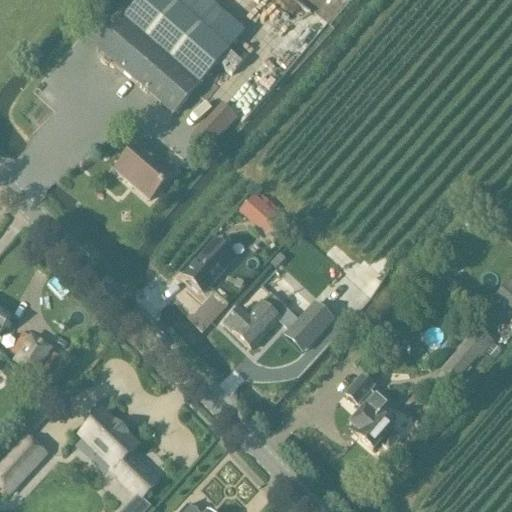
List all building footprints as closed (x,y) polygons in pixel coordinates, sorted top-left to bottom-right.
[(172,118),(199,88),(228,53),(166,0),(142,0),(97,52),(172,118)] [(240,0),(258,11),(265,0),(240,0)] [(292,16),(298,3),(292,0),(276,0),(274,7),(292,16)] [(221,107),(191,140),(205,153),(236,120),(221,107)] [(149,203),(174,175),(139,144),(114,173),(149,203)] [(250,201),(241,212),(265,233),(275,222),(250,201)] [(202,296),(234,261),(215,244),(206,255),(205,254),(184,279),(202,296)] [(511,280),(495,301),(511,315),(511,280)] [(250,353),(287,314),(269,297),(245,323),(236,315),(224,328),(250,353)] [(314,308),(290,334),(306,349),(330,323),(314,308)] [(0,336),(8,324),(0,318),(0,336)] [(478,331),(434,380),(448,392),(478,360),(479,361),(493,345),(478,331)] [(23,334),(10,353),(43,375),(55,356),(23,334)] [(361,380),(345,398),(357,409),(358,408),(363,412),(349,428),(353,431),(351,434),(372,453),(379,445),(388,453),(397,443),(388,435),(390,432),(377,419),(386,409),(369,394),(373,391),(361,380)] [(102,415),(80,439),(113,471),(111,474),(140,501),(156,485),(128,458),(136,449),(125,438),(126,436),(115,426),(114,427),(102,415)] [(0,469),(0,491),(8,499),(46,458),(27,440),(0,469)]
